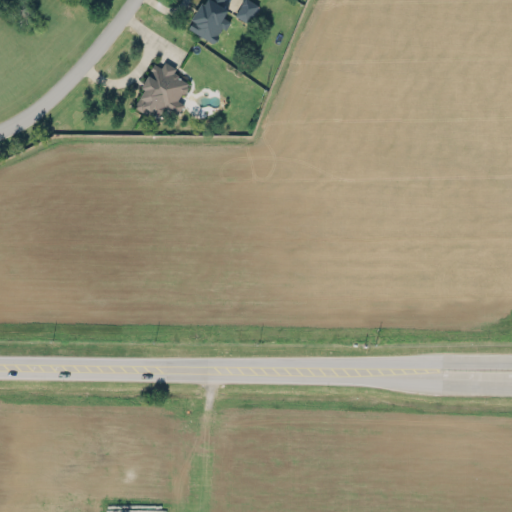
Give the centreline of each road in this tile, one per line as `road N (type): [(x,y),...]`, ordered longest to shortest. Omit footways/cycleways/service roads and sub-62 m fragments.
road 1 (primary): [(0,366),(511,372)]
road 2 (residential): [(0,130),(54,95),(131,0)]
